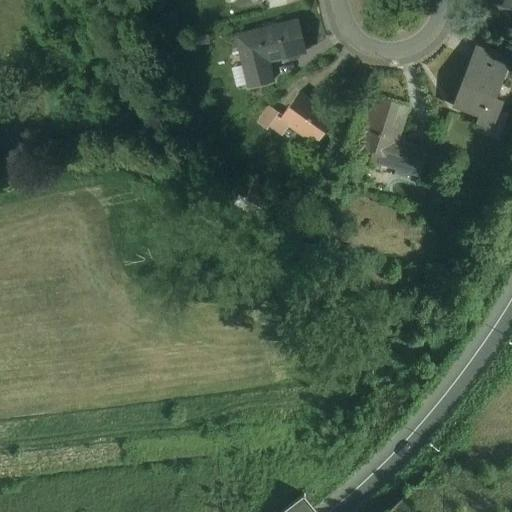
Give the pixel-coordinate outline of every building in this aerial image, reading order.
[(187,7),(159,14),(164,33),(191,27),(187,7)] [(304,51),(296,20),(234,35),(241,64),(231,67),(236,86),(246,83),(247,87),(274,80),(269,60),(304,51)] [(476,124),(493,129),(504,101),(497,98),(511,60),(477,48),(454,107),(479,116),(476,124)] [(288,125),(314,144),(334,117),(298,91),(282,112),(269,104),(256,121),(265,128),(268,125),(281,135),(288,125)] [(393,175),(415,182),(417,177),(420,178),(429,150),(397,139),(407,107),(376,97),(360,147),(373,152),(370,161),(395,170),(393,175)] [(198,110),(185,113),(188,132),(202,129),(198,110)] [(361,175),(349,171),(344,184),(357,189),(361,175)] [(244,198),(238,195),(233,205),(259,218),(273,190),(253,180),(244,198)]
